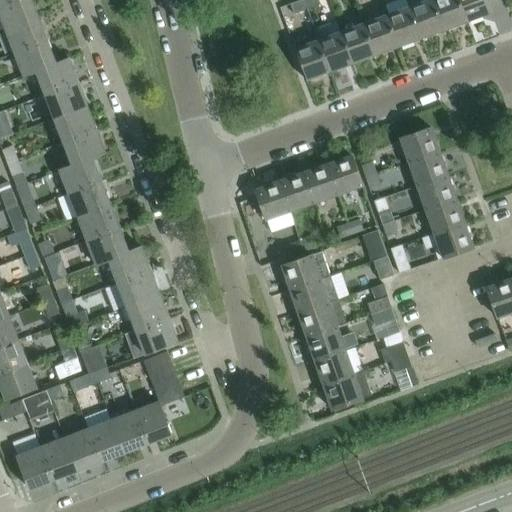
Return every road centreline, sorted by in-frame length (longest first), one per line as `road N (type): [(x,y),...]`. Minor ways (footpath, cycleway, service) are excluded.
road 1 (residential): [(69,0),(214,364),(239,391)]
road 2 (residential): [(215,167),(496,61)]
road 3 (residential): [(239,391),(215,167)]
road 4 (residential): [(89,511),(205,466),(233,435),(239,391)]
road 5 (residential): [(215,167),(167,0)]
road 6 (residential): [(460,361),(442,308),(447,281),(511,243)]
